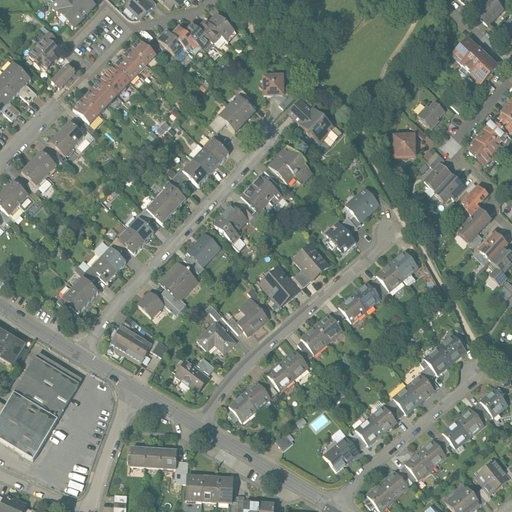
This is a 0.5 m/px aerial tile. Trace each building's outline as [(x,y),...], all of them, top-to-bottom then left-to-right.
[(41,0),(54,12),(65,0),(41,0)] [(88,0),(65,0),(54,12),(74,31),(97,7),(88,0)] [(145,0),(130,0),(124,7),(140,22),(153,7),(145,0)] [(158,0),(171,11),(175,6),(178,9),(184,1),(182,0),(158,0)] [(471,13),(487,28),(503,11),(491,0),(482,0),(480,3),(471,13)] [(511,25),(511,15),(503,26),(508,30),(511,25)] [(208,25),(223,38),(228,44),(237,35),(216,16),(208,25)] [(197,31),(213,47),(214,47),(223,38),(208,25),(205,22),(197,31)] [(499,39),(511,51),(511,25),(508,30),(499,39)] [(184,34),(201,50),(206,54),(213,47),(197,31),(192,26),(184,34)] [(179,29),(171,37),(189,55),(191,53),(195,57),(201,50),(184,34),(179,29)] [(43,69),(47,72),(58,60),(52,55),(58,49),(56,47),(60,43),(49,33),(27,56),(35,63),(33,65),(40,72),(43,69)] [(167,52),(180,64),(189,55),(171,37),(166,33),(157,42),(167,52)] [(459,67),(476,49),(466,39),(449,57),(459,67)] [(139,41),(132,48),(150,65),(157,58),(148,49),(139,41)] [(167,52),(157,42),(156,41),(148,49),(157,58),(159,60),(167,52)] [(132,48),(123,58),(141,75),(150,65),(132,48)] [(468,76),(485,58),(476,49),(459,67),(468,76)] [(123,58),(114,68),(132,84),(141,75),(123,58)] [(467,78),(478,88),(496,68),(485,58),(468,76),(467,78)] [(13,65),(4,74),(22,91),(26,87),(31,82),(13,65)] [(50,84),(59,92),(76,74),(67,66),(50,84)] [(114,68),(101,81),(118,98),(132,84),(114,68)] [(4,74),(0,78),(0,86),(14,100),(18,96),(22,91),(4,74)] [(263,77),(263,99),(285,99),(285,77),(263,77)] [(101,81),(93,89),(111,106),(118,98),(101,81)] [(0,86),(0,103),(6,109),(9,105),(14,100),(0,86)] [(204,95),(207,91),(203,86),(199,90),(204,95)] [(22,91),(18,96),(28,106),(36,97),(26,87),(22,91)] [(93,89),(83,99),(101,116),(111,106),(93,89)] [(291,94),(279,108),(283,112),(295,99),(291,94)] [(239,98),(229,108),(247,125),(257,114),(239,98)] [(83,99),(72,111),(86,124),(90,128),(101,116),(83,99)] [(181,100),(176,105),(183,112),(188,107),(181,100)] [(287,116),(319,146),(335,130),(313,109),(312,111),(301,101),(287,116)] [(415,117),(430,131),(438,122),(437,121),(443,115),(443,114),(440,111),(432,103),(427,108),(425,107),(415,117)] [(6,109),(1,113),(12,123),(20,115),(9,105),(6,109)] [(445,106),(440,111),(443,114),(443,115),(449,120),(454,115),(445,106)] [(498,114),(500,116),(511,127),(511,111),(506,106),(498,114)] [(229,108),(219,119),(226,126),(236,136),(247,125),(229,108)] [(174,110),(170,115),(177,121),(181,117),(174,110)] [(496,118),(490,124),(508,140),(511,135),(511,127),(500,116),(497,119),(496,118)] [(217,136),(226,126),(219,119),(218,118),(209,128),(217,136)] [(408,128),(422,141),(426,136),(413,123),(408,128)] [(490,124),(490,123),(481,132),(499,148),(502,151),(510,142),(508,140),(490,124)] [(69,124),(59,135),(75,149),(85,139),(78,132),(69,124)] [(86,124),(78,132),(85,139),(87,140),(95,132),(90,128),(86,124)] [(499,148),(481,132),(473,141),(491,157),(499,148)] [(390,135),(390,159),(414,158),(413,134),(390,135)] [(59,135),(49,145),(58,153),(65,160),(75,149),(59,135)] [(214,141),(205,151),(220,166),(230,156),(214,141)] [(495,161),(491,157),(473,141),(468,146),(471,148),(466,153),(475,161),(472,165),(479,171),(482,168),(486,171),(495,161)] [(288,147),(268,168),(269,169),(279,179),(287,187),(295,179),(303,186),(314,176),(306,168),(307,166),(288,147)] [(205,151),(194,162),(210,177),(220,166),(205,151)] [(438,164),(439,166),(444,161),(434,152),(425,163),(432,170),(438,164)] [(58,153),(50,162),(57,169),(59,170),(67,162),(65,160),(58,153)] [(41,154),(32,164),(47,179),(57,169),(50,162),(41,154)] [(194,162),(183,174),(198,189),(210,177),(194,162)] [(32,164),(21,175),(30,183),(37,190),(47,179),(32,164)] [(433,193),(450,176),(439,166),(438,164),(432,170),(421,182),(433,193)] [(279,179),(269,169),(264,174),(274,183),(279,179)] [(453,201),(464,189),(450,176),(433,193),(432,194),(444,205),(450,199),(453,201)] [(260,178),(251,188),(269,205),(276,199),(278,196),(275,193),(260,178)] [(30,183),(22,192),(29,198),(30,200),(39,192),(37,190),(30,183)] [(13,184),(4,193),(19,208),(29,198),(22,192),(13,184)] [(465,192),(468,195),(475,187),(472,184),(465,192)] [(171,187),(159,199),(175,214),(187,203),(171,187)] [(469,219),(477,211),(488,199),(475,187),(468,195),(459,205),(464,209),(462,212),(469,219)] [(251,188),(241,198),(255,213),(259,216),(269,205),(251,188)] [(280,188),(275,193),(278,196),(286,202),(290,197),(280,188)] [(346,209),(360,226),(380,208),(376,203),(365,190),(345,208),(346,209)] [(114,191),(107,198),(112,202),(119,195),(114,191)] [(4,193),(0,197),(0,211),(2,213),(9,219),(19,208),(4,193)] [(159,199),(146,212),(153,219),(162,228),(175,214),(159,199)] [(381,199),(376,203),(380,208),(385,214),(390,210),(381,199)] [(233,208),(214,228),(234,247),(241,239),(237,236),(249,223),(240,216),(233,208)] [(348,220),(357,230),(361,226),(360,226),(346,209),(342,213),(348,220)] [(245,210),(240,216),(249,223),(258,232),(266,223),(259,216),(255,213),(252,216),(245,210)] [(138,221),(146,227),(153,219),(146,212),(145,211),(137,219),(138,221)] [(454,234),(467,246),(468,246),(477,236),(489,223),(477,211),(469,219),(454,234)] [(2,213),(0,214),(0,227),(1,228),(2,230),(10,221),(9,219),(2,213)] [(348,220),(343,225),(353,236),(358,231),(357,230),(348,220)] [(138,221),(129,231),(145,246),(155,236),(146,227),(138,221)] [(325,235),(344,256),(357,245),(338,224),(325,235)] [(73,235),(79,240),(84,235),(78,229),(73,235)] [(129,231),(119,242),(126,249),(135,257),(145,246),(129,231)] [(488,266),(502,251),(506,247),(493,234),(475,253),(488,266)] [(204,235),(186,255),(188,257),(203,270),(221,251),(204,235)] [(481,240),(477,236),(468,246),(472,250),(481,240)] [(110,251),(118,258),(126,249),(119,242),(117,240),(109,249),(110,251)] [(331,269),(311,247),(293,263),(301,273),(311,284),(312,285),(331,269)] [(498,289),(506,281),(502,278),(511,266),(511,249),(507,255),(502,251),(488,266),(494,271),(487,279),(498,289)] [(110,251),(100,261),(117,276),(127,266),(118,258),(110,251)] [(406,256),(417,269),(421,265),(410,252),(406,256)] [(405,254),(391,266),(405,283),(419,271),(417,269),(406,256),(405,254)] [(203,270),(188,257),(184,262),(198,276),(203,270)] [(91,272),(98,278),(107,287),(117,276),(100,261),(91,272)] [(74,273),(82,281),(83,280),(90,286),(98,278),(91,272),(83,264),(74,273)] [(178,264),(159,285),(166,291),(180,304),(181,303),(199,284),(178,264)] [(391,266),(376,279),(377,280),(389,294),(390,296),(405,283),(391,266)] [(280,269),(259,288),(280,312),(301,294),(300,293),(290,281),(280,269)] [(293,278),(290,281),(300,293),(311,284),(301,273),(294,279),(293,278)] [(82,281),(74,290),(90,305),(99,295),(90,286),(83,280),(82,281)] [(369,287),(380,301),(389,294),(377,280),(369,287)] [(511,288),(507,284),(494,297),(503,305),(511,296),(511,288)] [(367,285),(353,297),(368,314),(382,303),(380,301),(369,287),(367,285)] [(63,302),(79,317),(90,305),(74,290),(63,302)] [(164,299),(160,303),(165,308),(176,318),(186,307),(181,303),(180,304),(166,291),(161,296),(164,299)] [(250,300),(256,307),(262,302),(252,291),(247,296),(250,300)] [(149,293),(136,307),(152,322),(165,308),(160,303),(149,293)] [(353,297),(338,310),(339,311),(347,320),(352,327),(368,314),(353,297)] [(245,320),(237,327),(243,334),(248,340),(269,322),(256,307),(250,300),(238,311),(245,320)] [(206,313),(217,325),(222,320),(211,309),(206,313)] [(347,320),(339,311),(331,319),(338,327),(347,320)] [(329,317),(315,329),(329,346),(344,334),(338,327),(331,319),(329,317)] [(128,319),(111,348),(126,357),(137,339),(142,330),(128,319)] [(239,338),(243,334),(237,327),(231,321),(227,324),(239,338)] [(215,324),(196,343),(208,356),(215,349),(224,358),(236,346),(215,324)] [(315,329),(300,341),(302,343),(314,357),(314,358),(329,346),(315,329)] [(29,349),(0,331),(0,360),(16,370),(29,349)] [(438,350),(452,367),(467,355),(453,338),(438,350)] [(153,348),(137,339),(126,357),(142,366),(153,348)] [(301,352),(296,356),(304,365),(314,357),(302,343),(297,347),(301,352)] [(436,377),(438,379),(452,367),(438,350),(424,362),(424,363),(436,377)] [(294,353),(281,365),(296,382),(309,371),(304,365),(296,356),(294,353)] [(214,371),(203,361),(198,368),(209,377),(214,371)] [(15,398),(59,423),(80,388),(36,362),(15,398)] [(420,375),(421,377),(427,384),(436,377),(424,363),(420,367),(424,372),(420,375)] [(187,364),(174,380),(198,398),(210,382),(187,364)] [(281,365),(266,377),(268,379),(275,388),(281,395),(296,382),(281,365)] [(421,377),(407,389),(421,407),(436,394),(427,384),(421,377)] [(275,388),(268,379),(258,387),(270,400),(275,396),(271,391),(275,388)] [(257,385),(243,396),(258,413),(271,402),(270,400),(258,387),(257,385)] [(407,389),(392,401),(393,402),(405,416),(407,418),(421,407),(407,389)] [(492,391),(477,403),(479,405),(490,418),(492,421),(507,408),(492,391)] [(243,396),(228,409),(243,426),(258,413),(243,396)] [(15,398),(0,423),(0,443),(35,464),(59,423),(15,398)] [(393,402),(384,409),(396,424),(405,416),(393,402)] [(490,418),(479,405),(470,413),(481,426),(490,418)] [(383,408),(369,420),(384,437),(398,425),(396,424),(384,409),(383,408)] [(468,411),(454,423),(469,440),(483,428),(481,426),(470,413),(468,411)] [(369,420),(354,432),(359,438),(367,447),(369,449),(384,437),(369,420)] [(454,423),(440,435),(441,437),(449,446),(454,452),(469,440),(454,423)] [(323,458),(337,475),(360,457),(358,455),(351,446),(340,432),(332,439),(338,446),(323,458)] [(285,436),(275,445),(284,454),(293,446),(285,436)] [(441,437),(433,444),(444,457),(449,453),(446,449),(449,446),(441,437)] [(359,438),(351,446),(358,455),(367,447),(359,438)] [(431,442),(417,453),(432,471),(446,460),(444,457),(433,444),(431,442)] [(146,472),(148,452),(132,451),(130,471),(146,472)] [(162,473),(163,453),(148,452),(146,472),(162,473)] [(177,465),(178,454),(163,453),(162,473),(176,474),(177,465)] [(417,453),(402,466),(404,468),(414,481),(416,483),(432,471),(417,453)] [(493,464),(472,481),(481,491),(488,500),(508,483),(502,475),(493,464)] [(187,487),(188,480),(188,465),(177,465),(176,474),(176,486),(187,487)] [(404,468),(395,476),(405,489),(414,481),(404,468)] [(511,476),(507,471),(502,475),(508,483),(509,485),(511,482),(511,476)] [(393,474),(379,485),(394,503),(408,492),(405,489),(395,476),(393,474)] [(203,507),(204,480),(188,480),(187,487),(187,506),(203,507)] [(219,508),(220,481),(204,480),(203,507),(219,508)] [(234,499),(234,481),(220,481),(219,508),(232,508),(233,508),(234,499)] [(379,485),(364,497),(376,511),(383,511),(394,503),(379,485)] [(462,486),(452,494),(467,511),(475,511),(480,508),(472,498),(462,486)] [(481,491),(472,498),(480,508),(489,501),(488,500),(481,491)] [(467,511),(452,494),(442,503),(448,511),(467,511)] [(13,511),(17,503),(5,498),(4,501),(0,510),(0,511),(13,511)] [(113,511),(125,511),(126,499),(115,498),(113,511)] [(244,499),(234,499),(233,508),(232,508),(231,511),(244,511),(244,505),(244,499)] [(28,508),(17,503),(13,511),(26,511),(27,511),(28,508)]
